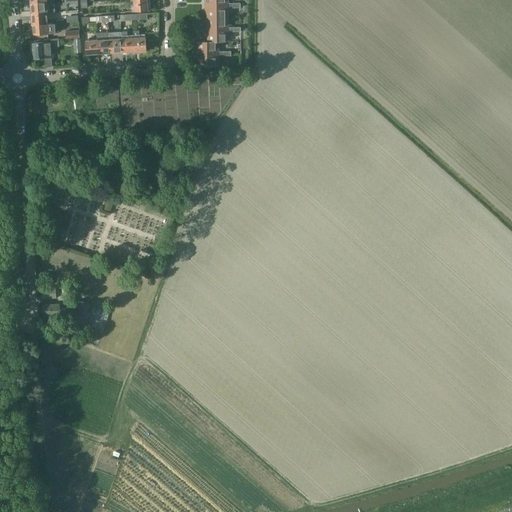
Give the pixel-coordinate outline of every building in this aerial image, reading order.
[(51,4),(51,1),(49,1),(48,0),(45,0),(30,1),(30,2),(31,12),(39,12),(39,13),(48,12),(52,12),(55,11),(54,4),(51,4)] [(147,0),(133,0),(135,10),(149,9),(147,0)] [(241,4),(205,5),(205,10),(206,10),(206,17),(228,17),(228,7),(241,7),(241,4)] [(48,18),(48,12),(39,13),(39,12),(31,12),(32,23),(32,24),(48,23),(48,24),(50,24),(50,21),(53,21),(52,18),(48,18)] [(228,17),(206,17),(206,29),(241,28),(241,27),(228,27),(228,17)] [(55,27),(53,27),(53,21),(50,21),(50,24),(48,24),(48,23),(32,24),(32,33),(49,32),(55,32),(55,27)] [(241,28),(206,29),(206,41),(219,41),(219,42),(228,41),(228,31),(241,31),(241,28)] [(133,31),(134,37),(135,51),(147,50),(146,36),(140,36),(139,30),(133,31)] [(121,31),(122,37),(123,51),(135,51),(134,37),(128,37),(127,31),(121,31)] [(109,32),(97,33),(98,39),(99,53),(111,52),(110,38),(109,32)] [(122,37),(110,38),(111,52),(123,51),(122,37)] [(34,57),(45,57),(46,67),(52,66),(52,56),(53,56),(52,46),(58,45),(57,39),(44,40),(44,42),(33,43),(34,57)] [(86,54),(99,53),(98,39),(85,40),(86,54)] [(219,41),(206,41),(196,41),(196,49),(195,49),(195,53),(231,52),(231,51),(219,51),(219,42),(219,41)] [(231,52),(195,53),(195,58),(196,58),(196,65),(219,65),(219,56),(231,55),(231,52)] [(105,201),(105,203),(103,209),(110,211),(112,204),(105,201)] [(63,295),(73,294),(73,286),(62,287),(63,295)] [(42,298),(57,297),(56,287),(41,288),(42,298)] [(93,303),(79,299),(76,308),(77,308),(74,321),(70,320),(67,332),(80,335),(83,326),(86,327),(84,330),(102,336),(109,312),(92,306),(93,303)] [(43,315),(67,314),(70,314),(70,307),(60,307),(60,303),(42,304),(43,315)]
